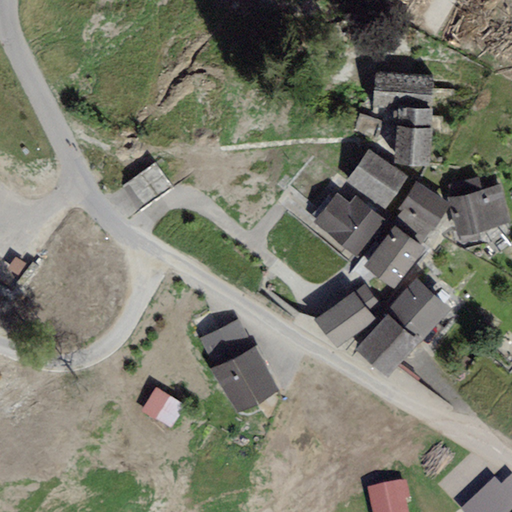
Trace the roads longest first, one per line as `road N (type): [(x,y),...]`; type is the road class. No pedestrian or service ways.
road 1 (residential): [(151,247),(511,462)]
road 2 (residential): [(0,10),(76,191),(151,247)]
road 3 (residential): [(0,346),(38,360),(75,361),(106,348),(127,316),(151,247)]
